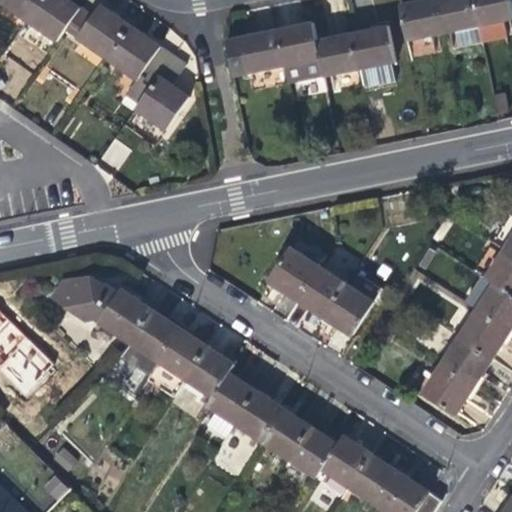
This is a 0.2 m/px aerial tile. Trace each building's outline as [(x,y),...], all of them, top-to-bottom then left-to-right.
[(1,0),(29,18),(41,0),(1,0)] [(59,40),(67,28),(81,8),(72,2),(69,0),(41,0),(29,18),(59,40)] [(408,40),(444,32),(438,0),(429,0),(419,2),(401,6),(408,40)] [(480,25),(475,0),(438,0),(444,32),(456,30),(459,45),(483,40),(480,25)] [(511,0),(475,0),(480,25),(511,17),(511,0)] [(67,28),(109,57),(131,25),(115,13),(101,3),(92,16),(81,8),(67,28)] [(277,32),(284,66),(288,83),(324,76),(320,58),(317,41),(313,24),(290,29),(277,32)] [(126,94),(139,104),(173,54),(146,35),(131,25),(109,57),(138,77),(126,94)] [(396,80),(392,62),(397,61),(389,26),(367,30),(352,33),(359,68),(363,86),(366,87),(396,80)] [(236,76),(284,66),(277,32),(258,36),(228,42),(236,76)] [(333,37),(317,41),(320,58),(324,76),(359,68),(352,33),(333,37)] [(187,64),(173,54),(139,104),(137,106),(168,128),(189,97),(180,90),(173,86),(187,64)] [(116,140),(102,158),(117,168),(130,150),(116,140)] [(511,213),(503,227),(494,241),(506,249),(511,252),(511,213)] [(490,238),(494,241),(503,227),(499,224),(490,238)] [(286,291),(299,299),(320,265),(327,255),(298,236),(270,280),(286,291)] [(494,241),(491,246),(503,253),(506,249),(494,241)] [(484,275),(496,283),(511,293),(511,252),(506,249),(503,253),(491,246),(475,270),(484,275)] [(313,308),(326,316),(347,283),(320,265),(299,299),(313,308)] [(354,287),(347,283),(326,316),(342,327),(354,334),(384,289),(362,275),(354,287)] [(511,293),(496,283),(484,275),(466,303),(478,311),(511,332),(511,330),(511,293)] [(95,319),(133,344),(155,311),(135,298),(138,294),(126,287),(122,284),(104,285),(90,276),(63,280),(51,298),(85,320),(95,319)] [(152,376),(161,362),(183,329),(169,320),(155,311),(133,344),(130,350),(122,357),(152,376)] [(499,350),(511,332),(478,311),(461,338),(493,359),(499,350)] [(161,362),(188,380),(210,347),(195,337),(183,329),(161,362)] [(483,375),(493,359),(461,338),(443,365),(475,386),(483,375)] [(188,380),(215,397),(231,372),(236,364),(224,356),(210,347),(188,380)] [(464,403),(475,386),(443,365),(425,392),(457,414),(464,403)] [(209,405),(237,423),(258,390),(242,380),(231,372),(215,397),(209,405)] [(237,423),(264,441),(286,408),(271,399),(258,390),(237,423)] [(264,441),(291,459),(312,426),(300,418),(286,408),(264,441)] [(324,433),(312,426),(291,459),(318,476),(323,467),(339,443),(324,433)] [(323,467),(351,485),(371,454),(358,446),(344,437),(339,443),(323,467)] [(351,485),(378,503),(399,472),(383,462),(371,454),(351,485)] [(422,487),(399,472),(378,503),(391,511),(437,511),(444,501),(422,487)] [(52,473),(43,482),(54,493),(63,484),(52,473)] [(23,511),(0,489),(0,511),(23,511)]
